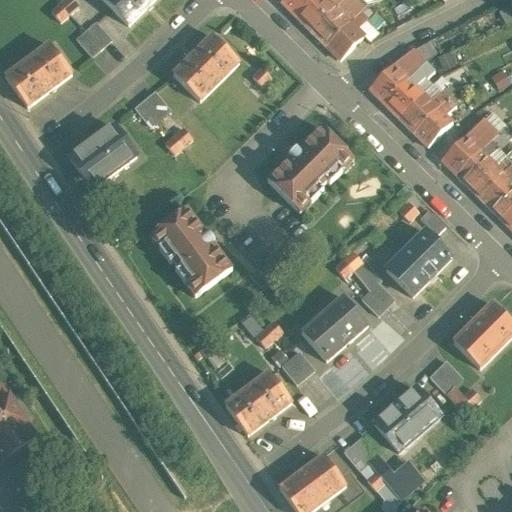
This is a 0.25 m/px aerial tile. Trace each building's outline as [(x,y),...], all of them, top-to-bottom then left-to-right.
[(78,10),(69,0),(67,0),(60,7),(69,18),(78,10)] [(103,0),(102,2),(128,29),(157,0),(103,0)] [(288,0),(282,7),(296,21),(316,0),(288,0)] [(335,11),(324,0),(316,0),(296,21),(311,35),(335,11)] [(345,0),(324,0),(335,11),(345,0)] [(358,0),(345,0),(335,11),(350,25),(360,15),(366,9),(366,8),(358,0)] [(60,7),(51,15),(60,25),(69,18),(60,7)] [(373,16),(366,9),(360,15),(367,22),(373,16)] [(335,11),(311,35),(325,50),(350,25),(335,11)] [(360,15),(350,25),(357,33),(367,22),(360,15)] [(350,25),(325,50),(340,64),(364,39),(357,33),(350,25)] [(111,43),(96,26),(85,35),(100,53),(111,43)] [(100,53),(85,35),(76,43),(91,60),(100,53)] [(212,39),(173,79),(200,105),(239,66),(212,39)] [(430,43),(417,50),(424,62),(437,55),(430,43)] [(49,47),(5,80),(27,111),(72,78),(49,47)] [(411,65),(401,76),(408,83),(418,73),(411,65)] [(394,69),(370,93),(384,108),(408,83),(401,76),(394,69)] [(271,81),(261,71),(252,80),(262,90),(271,81)] [(418,73),(408,83),(415,90),(426,80),(418,73)] [(408,83),(384,108),(399,122),(423,98),(415,90),(408,83)] [(448,102),(441,94),(430,105),(438,112),(448,102)] [(170,113),(155,96),(144,105),(159,123),(170,113)] [(430,105),(423,98),(399,122),(413,137),(438,112),(430,105)] [(448,102),(438,112),(445,119),(455,109),(448,102)] [(159,123),(144,105),(135,112),(150,130),(159,123)] [(438,112),(413,137),(428,151),(452,126),(445,119),(438,112)] [(497,138),(483,123),(466,140),(480,154),(491,144),(497,138)] [(114,129),(69,162),(92,193),(136,160),(114,129)] [(192,142),(183,132),(174,140),(183,150),(192,142)] [(296,154),(288,161),(290,163),(268,185),(300,217),(323,194),(320,191),(327,185),(329,188),(352,164),(320,132),(298,155),(296,154)] [(174,140),(165,147),(174,158),(183,150),(174,140)] [(466,140),(442,165),(456,179),(480,154),(466,140)] [(491,144),(480,154),(488,161),(498,151),(491,144)] [(480,154),(456,179),(471,194),(495,169),(488,161),(480,154)] [(511,166),(503,176),(510,184),(511,181),(511,166)] [(495,169),(471,194),(486,208),(510,184),(503,176),(495,169)] [(511,185),(510,184),(486,208),(501,223),(511,211),(511,185)] [(408,204),(398,214),(410,226),(420,216),(408,204)] [(511,211),(501,223),(511,234),(511,211)] [(206,239),(187,214),(151,240),(170,266),(173,265),(178,272),(176,274),(195,300),(231,274),(212,248),(214,246),(208,238),(206,239)] [(445,231),(428,214),(420,223),(437,240),(445,231)] [(451,262),(424,235),(386,275),(412,301),(451,262)] [(362,267),(353,256),(344,264),(353,275),(362,267)] [(344,264),(335,272),(344,282),(353,275),(344,264)] [(394,304),(378,288),(370,296),(386,312),(394,304)] [(386,312),(370,296),(362,304),(378,320),(386,312)] [(343,301),(301,337),(326,366),(368,330),(343,301)] [(511,340),(511,327),(492,308),(453,347),(480,373),(511,340)] [(273,325),(264,333),(274,344),(283,336),(273,325)] [(274,344),(264,333),(256,341),(265,351),(274,344)] [(314,374),(299,356),(291,363),(305,381),(314,374)] [(291,363),(282,371),(296,388),(305,381),(291,363)] [(462,383),(446,366),(438,374),(454,391),(462,383)] [(454,391),(438,374),(430,382),(446,399),(454,391)] [(269,376),(225,409),(247,439),(292,406),(269,376)] [(10,404),(1,391),(0,391),(0,457),(3,462),(35,441),(25,426),(32,422),(17,399),(10,404)] [(440,421),(415,392),(374,429),(398,457),(440,421)] [(481,404),(472,393),(463,401),(472,411),(481,404)] [(463,401),(454,408),(463,419),(472,411),(463,401)] [(376,460),(362,443),(353,450),(368,467),(376,460)] [(353,450),(344,457),(359,475),(368,467),(353,450)] [(315,511),(346,490),(323,460),(279,492),(293,511),(315,511)] [(384,468),(375,476),(385,487),(394,479),(384,468)] [(375,476),(366,484),(376,495),(385,487),(375,476)]
